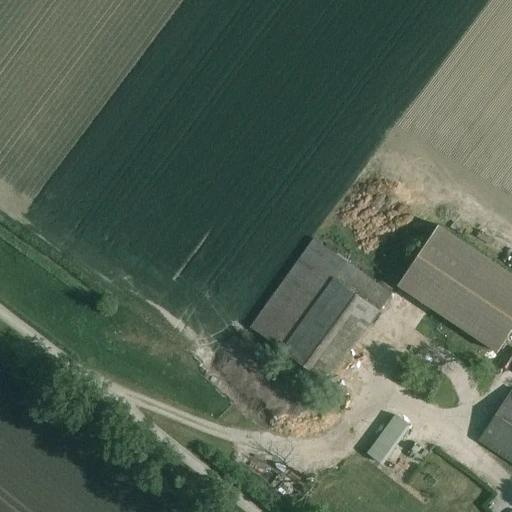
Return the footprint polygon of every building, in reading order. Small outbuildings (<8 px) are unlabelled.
[(511,275),(438,226),(398,286),(498,353),(511,331),(511,275)] [(329,271),(342,251),(308,229),(295,248),(329,271)] [(340,271),(280,335),(317,369),(377,305),(340,271)] [(511,390),(479,440),(511,462),(511,390)] [(386,407),(360,448),(375,458),(402,417),(386,407)]
